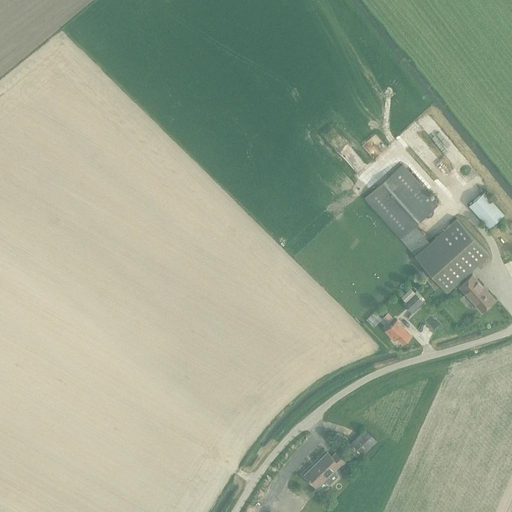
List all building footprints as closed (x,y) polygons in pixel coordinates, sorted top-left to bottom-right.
[(437,205),(402,165),(364,198),(415,256),(432,240),(417,223),(437,205)] [(469,205),(489,227),(504,214),(484,191),(469,205)] [(457,218),(432,240),(415,256),(447,292),(489,254),(457,218)] [(482,311),(494,300),(472,275),(459,286),(482,311)] [(414,293),(403,304),(412,312),(423,302),(414,293)] [(367,318),(374,325),(382,318),(375,311),(367,318)] [(396,337),(403,344),(412,336),(396,319),(384,331),(393,340),(396,337)] [(347,446),(359,458),(376,441),(365,429),(347,446)] [(317,488),(325,480),(329,484),(339,476),(334,471),(339,465),(342,467),(346,463),(336,453),(331,457),(327,452),(304,475),(317,488)]
